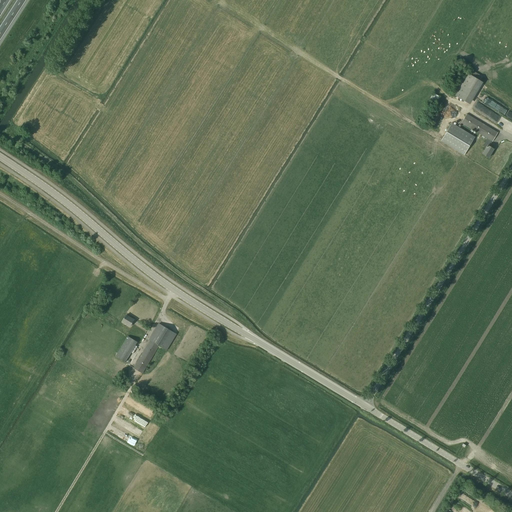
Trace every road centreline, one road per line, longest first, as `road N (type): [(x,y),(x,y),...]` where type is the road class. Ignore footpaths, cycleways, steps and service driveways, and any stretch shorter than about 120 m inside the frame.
road 1 (unclassified): [(365,406),(162,283),(0,158)]
road 2 (unclassified): [(365,406),(511,170)]
road 3 (unknown): [(0,195),(166,303),(171,296)]
road 4 (unclassified): [(511,494),(365,406)]
